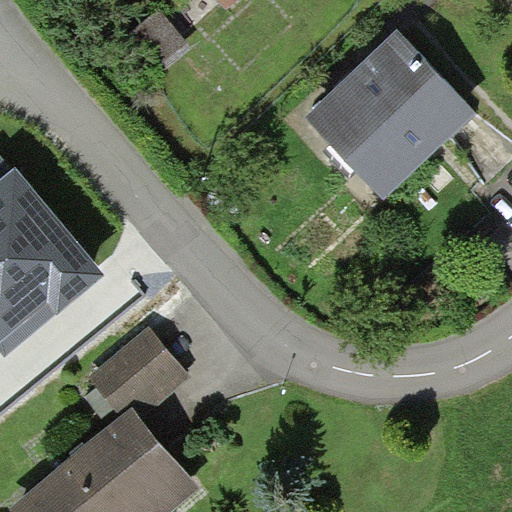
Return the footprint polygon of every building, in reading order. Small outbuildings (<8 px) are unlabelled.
[(219,0),(228,8),(236,0),(219,0)] [(163,76),(192,49),(159,13),(130,40),(163,76)] [(303,122),(376,201),(472,112),(399,33),(349,79),(303,122)] [(0,367),(104,280),(1,158),(0,159),(0,367)] [(96,375),(120,404),(13,492),(29,511),(152,511),(199,473),(141,403),(190,363),(158,324),(96,375)]
